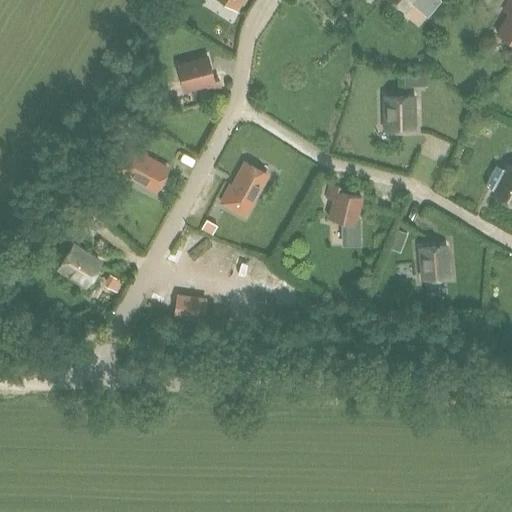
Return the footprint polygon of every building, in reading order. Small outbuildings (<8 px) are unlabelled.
[(220,0),(233,9),(238,0),(220,0)] [(390,0),(401,10),(410,0),(390,0)] [(509,0),(503,9),(509,13),(497,33),(511,42),(511,0),(509,0)] [(207,56),(177,64),(184,89),(206,83),(208,90),(220,87),(218,77),(213,78),(207,56)] [(412,128),(412,96),(386,96),(386,128),(412,128)] [(133,152),(115,143),(102,167),(142,190),(153,169),(131,156),(133,152)] [(239,183),(229,200),(254,214),(276,174),(256,162),(243,185),(239,183)] [(511,202),(511,166),(508,164),(493,193),(511,202)] [(334,198),(329,217),(354,223),(361,197),(339,191),(340,187),(330,184),(327,197),(334,198)] [(86,284),(99,262),(72,245),(58,267),(86,284)] [(421,248),(423,278),(446,276),(444,246),(421,248)] [(431,278),(431,287),(457,287),(457,278),(431,278)] [(167,293),(166,311),(194,315),(196,297),(167,293)]
